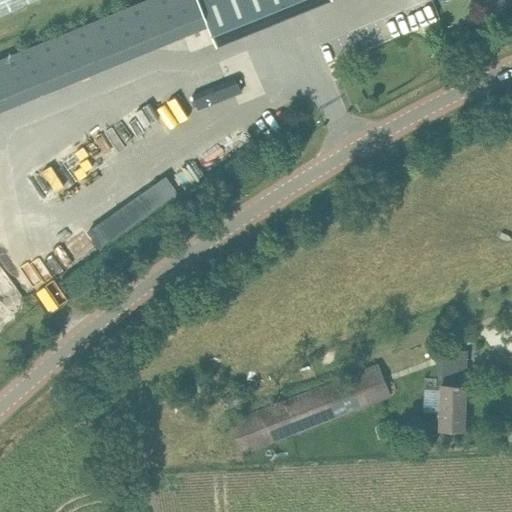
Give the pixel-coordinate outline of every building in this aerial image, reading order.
[(0,0),(0,14),(31,0),(0,0)] [(198,0),(209,25),(217,46),(329,0),(198,0)] [(231,66),(207,76),(213,92),(238,83),(231,66)] [(171,171),(91,232),(105,250),(185,190),(171,171)] [(48,310),(66,299),(55,280),(37,291),(48,310)] [(467,366),(467,350),(442,349),(439,427),(464,428),(466,385),(461,385),(461,366),(467,366)] [(377,364),(229,422),(241,454),(389,396),(377,364)]
